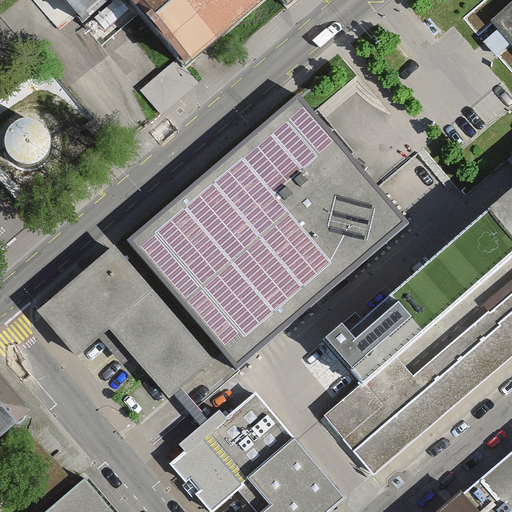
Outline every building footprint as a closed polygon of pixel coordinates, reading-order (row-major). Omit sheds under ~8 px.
[(65,0),(76,13),(92,0),(138,0),(186,57),(254,0),(281,0),(286,5),(292,0),(65,0)] [(511,0),(480,26),(497,46),(511,64),(511,195),(484,219),(323,353),(356,392),(322,420),(371,479),(511,361),(511,0)] [(194,87),(172,62),(140,89),(162,115),(194,87)] [(268,344),(406,230),(379,198),(367,184),(299,102),(126,245),(233,373),(268,344)] [(212,371),(115,255),(40,316),(79,363),(111,337),(169,406),(212,371)] [(0,434),(12,425),(11,423),(24,412),(25,414),(27,412),(0,381),(0,434)] [(259,511),(322,511),(342,495),(255,394),(171,466),(210,511),(214,511),(251,481),(270,503),(259,511)] [(511,511),(511,461),(465,500),(474,511),(511,511)] [(108,511),(85,485),(54,511),(108,511)] [(474,511),(465,500),(451,511),(474,511)]
